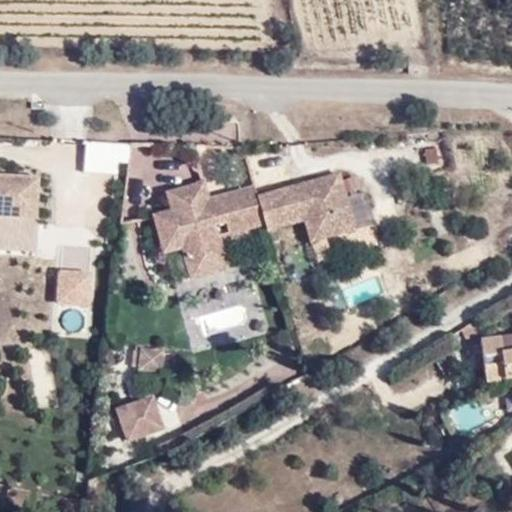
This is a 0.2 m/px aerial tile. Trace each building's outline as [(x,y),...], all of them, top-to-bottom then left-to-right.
[(123,175),(125,144),(84,141),(82,172),(123,175)] [(306,185),(267,195),(275,222),(276,229),(314,218),(320,241),(363,229),(348,173),(329,178),(331,183),(307,190),(306,185)] [(306,185),(307,190),(331,183),(329,178),(306,185)] [(0,218),(42,220),(44,181),(0,179),(0,218)] [(182,209),(164,214),(173,249),(191,244),(197,264),(233,255),(228,235),(224,224),(235,221),(238,232),(275,222),(267,195),(265,187),(218,199),(213,181),(197,186),(200,196),(180,201),(182,209)] [(197,186),(177,191),(180,201),(200,196),(197,186)] [(224,224),(228,235),(238,232),(235,221),(224,224)] [(197,264),(200,276),(236,267),(233,255),(197,264)] [(94,279),(64,277),(62,307),(92,309),(94,279)] [(511,339),(502,341),(500,327),(481,330),(488,376),(511,372),(511,339)] [(48,346),(28,348),(34,407),(54,404),(48,346)] [(158,372),(160,353),(140,351),(138,371),(158,372)] [(158,393),(123,406),(134,437),(169,425),(158,393)]
